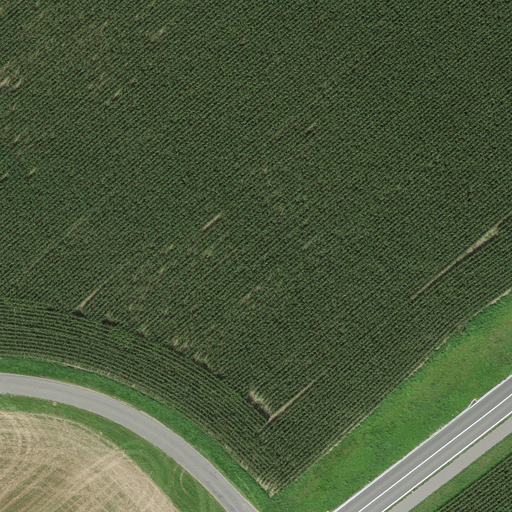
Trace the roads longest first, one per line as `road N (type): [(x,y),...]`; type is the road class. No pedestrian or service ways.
road 1 (residential): [(240,511),(155,433),(110,410),(0,387)]
road 2 (tertiary): [(362,511),(511,397)]
